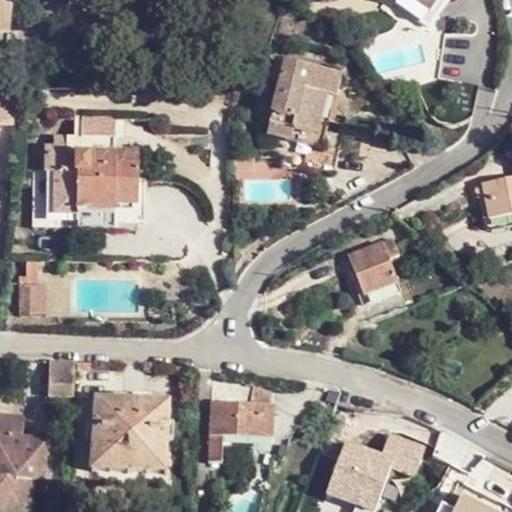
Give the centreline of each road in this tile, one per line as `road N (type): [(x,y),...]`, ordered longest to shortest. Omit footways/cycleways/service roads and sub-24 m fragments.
road 1 (residential): [(511,82),(486,137),(461,157),(276,261),(255,281),(228,353)]
road 2 (residential): [(511,443),(420,392),(228,353)]
road 3 (residential): [(228,353),(0,347)]
